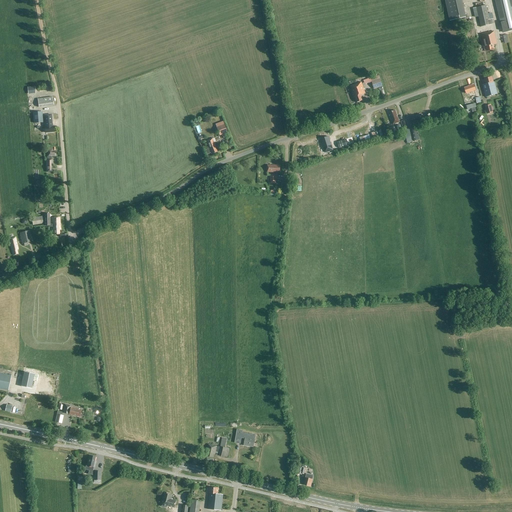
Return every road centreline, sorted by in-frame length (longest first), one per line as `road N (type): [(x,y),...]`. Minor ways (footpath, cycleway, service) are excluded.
road 1 (unclassified): [(73,240),(88,225),(157,200),(220,162),(511,62)]
road 2 (secondary): [(388,511),(0,424)]
road 3 (unclassified): [(73,240),(54,83)]
road 4 (track): [(288,138),(262,0)]
